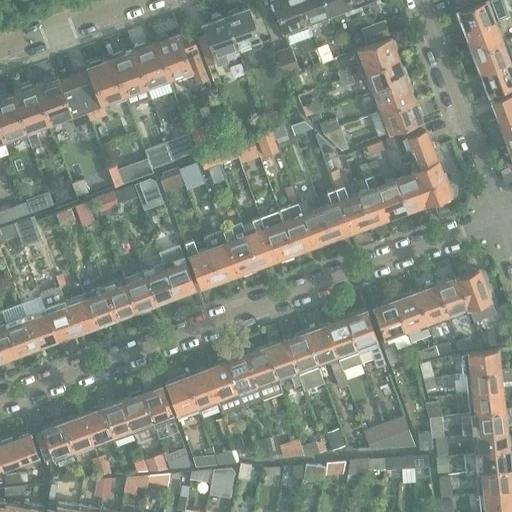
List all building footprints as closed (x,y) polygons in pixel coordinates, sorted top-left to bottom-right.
[(273,0),(286,35),(309,26),(299,0),(273,0)] [(299,0),(309,26),(331,18),(324,0),(299,0)] [(324,0),(331,18),(354,9),(350,0),(324,0)] [(350,0),(354,9),(377,1),(376,0),(350,0)] [(466,32),(498,20),(490,0),(486,0),(458,11),(459,13),(457,17),(460,23),(463,24),(466,32)] [(228,15),(226,16),(237,47),(251,42),(254,49),(263,45),(248,7),(240,10),(239,8),(228,12),(228,15)] [(225,52),(237,47),(226,16),(223,17),(222,14),(211,18),(212,21),(203,24),(207,34),(198,38),(211,76),(221,72),(217,62),(227,59),(225,52)] [(467,44),(471,53),(505,40),(498,20),(466,32),(469,40),(467,44)] [(384,21),(362,29),(367,42),(389,33),(384,21)] [(179,33),(156,41),(169,79),(192,71),(196,84),(209,79),(193,35),(181,39),(179,33)] [(359,49),(366,69),(398,58),(395,50),(396,46),(394,40),(391,39),(390,37),(359,49)] [(478,65),(481,73),(511,61),(511,58),(505,40),(471,53),(475,64),(478,65)] [(156,41),(133,50),(147,87),(169,79),(156,41)] [(291,48),(276,53),(285,75),(299,70),(291,48)] [(133,50),(111,58),(125,96),(129,106),(151,98),(147,87),(133,50)] [(88,66),(90,73),(76,78),(91,120),(106,114),(102,104),(125,96),(111,58),(88,66)] [(398,58),(366,69),(374,90),(408,78),(404,68),(401,66),(398,58)] [(511,85),(511,61),(481,73),(485,82),(483,85),(485,91),(488,92),(489,94),(511,85)] [(354,82),(349,67),(338,72),(343,87),(354,82)] [(58,77),(35,86),(49,124),(72,115),(75,125),(91,120),(76,78),(60,84),(58,77)] [(374,90),(382,111),(413,99),(410,91),(412,87),(408,78),(374,90)] [(35,86),(13,94),(27,132),(32,147),(40,144),(35,129),(49,124),(35,86)] [(511,91),(492,99),(511,154),(511,91)] [(13,94),(0,98),(0,127),(4,140),(27,132),(13,94)] [(413,99),(382,111),(378,112),(386,134),(421,120),(420,117),(422,114),(420,109),(416,107),(413,99)] [(306,115),(315,112),(311,103),(302,106),(306,115)] [(322,123),(324,132),(340,126),(337,117),(322,123)] [(290,125),(294,134),(304,131),(301,121),(290,125)] [(340,126),(324,132),(342,150),(348,148),(340,126)] [(8,150),(4,140),(0,127),(0,156),(9,153),(8,150)] [(274,141),(269,127),(256,132),(261,146),(274,141)] [(406,151),(410,161),(426,203),(450,194),(437,160),(425,129),(407,135),(412,149),(406,151)] [(314,132),(322,154),(335,150),(317,132),(314,132)] [(398,135),(387,139),(391,148),(402,144),(398,135)] [(253,139),(239,144),(243,156),(257,150),(253,139)] [(385,149),(382,140),(366,146),(370,154),(385,149)] [(190,142),(178,146),(182,157),(194,152),(190,142)] [(23,161),(18,146),(8,150),(9,153),(13,165),(23,161)] [(235,146),(216,153),(219,162),(238,155),(235,146)] [(201,158),(204,167),(219,162),(215,153),(201,158)] [(405,174),(395,178),(408,212),(420,208),(421,205),(426,203),(410,161),(402,164),(405,174)] [(114,186),(122,183),(115,165),(108,168),(114,186)] [(178,167),(163,173),(160,179),(165,191),(185,184),(178,167)] [(397,216),(408,212),(395,178),(385,182),(381,172),(373,175),(388,217),(394,215),(397,216)] [(157,175),(136,181),(144,208),(165,202),(157,175)] [(369,188),(358,192),(371,226),(383,221),(384,218),(388,217),(373,175),(365,178),(369,188)] [(92,190),(88,179),(72,184),(76,196),(92,190)] [(74,196),(70,185),(54,191),(58,202),(74,196)] [(358,230),(371,226),(358,192),(347,196),(344,186),(335,189),(351,230),(355,229),(358,230)] [(331,202),(321,206),(333,239),(345,235),(346,232),(351,230),(335,189),(327,192),(331,202)] [(100,196),(103,205),(117,200),(114,191),(100,196)] [(306,199),(298,202),(314,244),(318,243),(321,244),(333,239),(321,206),(310,210),(306,199)] [(83,201),(74,205),(81,223),(90,220),(83,201)] [(279,209),(295,253),(307,249),(309,246),(314,244),(298,202),(279,209)] [(70,206),(54,212),(59,225),(75,219),(70,206)] [(261,216),(276,258),(281,256),(284,258),(295,253),(279,209),(261,216)] [(14,223),(18,234),(39,226),(35,215),(14,223)] [(241,223),(245,234),(258,267),(270,263),(271,260),(276,258),(261,216),(241,223)] [(245,234),(241,223),(241,221),(230,225),(231,227),(222,230),(238,272),(243,270),(246,272),(258,267),(245,234)] [(18,234),(14,223),(0,228),(0,241),(18,235),(18,234)] [(218,243),(207,248),(220,281),(232,277),(233,274),(238,272),(222,230),(214,233),(218,243)] [(209,285),(220,281),(207,248),(198,251),(193,239),(184,243),(200,286),(206,284),(209,285)] [(196,288),(179,243),(159,251),(163,262),(176,297),(187,293),(186,291),(196,288)] [(176,297),(163,262),(143,270),(155,303),(164,299),(165,301),(176,297)] [(464,274),(456,277),(469,311),(491,303),(489,299),(491,296),(488,290),(485,288),(478,269),(476,270),(473,268),(466,271),(464,274)] [(143,270),(123,277),(136,312),(148,308),(147,306),(155,303),(143,270)] [(136,312),(123,277),(104,284),(116,317),(124,314),(125,316),(136,312)] [(446,278),(435,282),(448,318),(469,311),(456,277),(450,280),(446,278)] [(422,289),(415,292),(428,326),(448,318),(435,282),(424,286),(422,289)] [(104,284),(84,292),(97,327),(108,322),(107,320),(116,317),(104,284)] [(40,293),(41,295),(58,341),(69,337),(68,335),(77,331),(65,299),(60,286),(40,293)] [(84,292),(65,299),(77,331),(85,328),(86,331),(97,327),(84,292)] [(405,293),(393,297),(407,334),(428,326),(415,292),(408,295),(405,293)] [(46,345),(58,341),(41,295),(21,303),(36,346),(45,343),(46,345)] [(395,344),(393,339),(407,334),(393,297),(383,301),(381,305),(373,307),(384,337),(380,338),(390,364),(399,361),(393,345),(395,344)] [(1,310),(5,321),(18,355),(29,351),(28,349),(36,346),(21,303),(1,310)] [(385,364),(365,310),(357,313),(355,312),(344,316),(361,362),(372,358),(375,367),(385,364)] [(333,322),(325,325),(341,369),(361,362),(344,316),(334,319),(333,322)] [(18,355),(5,321),(0,323),(0,359),(6,358),(7,359),(18,355)] [(315,326),(304,330),(318,366),(329,362),(339,388),(347,385),(341,369),(325,325),(318,328),(315,326)] [(285,340),(297,374),(303,389),(323,382),(318,366),(304,330),(295,334),(293,337),(285,340)] [(494,334),(482,335),(483,346),(495,344),(494,334)] [(278,381),(297,374),(285,340),(278,342),(275,341),(264,345),(278,381)] [(449,342),(436,345),(438,354),(452,351),(449,342)] [(253,351),(246,354),(262,398),(262,399),(282,392),(278,381),(264,345),(255,348),(253,351)] [(438,354),(436,345),(419,351),(421,358),(438,354)] [(464,353),(467,374),(500,370),(498,350),(464,353)] [(262,398),(246,354),(239,357),(236,355),(225,359),(242,405),(245,405),(259,401),(262,398)] [(239,408),(242,405),(225,359),(216,363),(214,366),(206,369),(219,403),(222,412),(226,413),(239,408)] [(423,378),(434,377),(430,361),(419,364),(423,378)] [(199,410),(219,403),(206,369),(199,371),(196,370),(186,374),(199,410)] [(502,390),(500,370),(467,374),(469,393),(502,390)] [(166,384),(178,417),(199,410),(186,374),(176,377),(174,380),(166,384)] [(437,387),(435,377),(425,380),(427,389),(437,387)] [(153,386),(141,390),(154,425),(174,418),(162,385),(154,388),(153,386)] [(131,397),(122,400),(134,433),(154,425),(141,390),(130,394),(131,397)] [(469,393),(471,413),(505,410),(502,390),(469,393)] [(113,401),(101,405),(114,440),(134,433),(122,400),(114,403),(113,401)] [(441,402),(425,403),(429,417),(442,416),(441,402)] [(91,411),(82,415),(94,447),(114,440),(101,405),(90,409),(91,411)] [(463,435),(473,434),(507,430),(505,410),(471,413),(472,422),(461,423),(463,435)] [(62,419),(75,454),(94,447),(82,415),(74,417),(74,415),(62,419)] [(392,446),(411,445),(402,417),(384,424),(392,446)] [(46,465),(54,462),(75,454),(62,419),(51,423),(51,425),(42,429),(43,431),(35,434),(46,465)] [(473,434),(475,453),(509,450),(507,430),(473,434)] [(419,433),(420,449),(432,448),(431,432),(419,433)] [(2,444),(0,444),(0,459),(3,468),(20,462),(21,466),(39,459),(30,433),(13,439),(13,437),(1,442),(2,444)] [(329,438),(333,449),(344,445),(340,434),(329,438)] [(280,451),(275,435),(257,440),(262,457),(280,451)] [(387,435),(368,443),(370,448),(391,447),(387,435)] [(447,456),(445,437),(435,437),(437,457),(447,456)] [(284,455),(304,453),(298,438),(281,444),(284,455)] [(320,451),(328,448),(324,439),(316,442),(320,451)] [(137,443),(143,458),(150,455),(145,440),(137,443)] [(304,453),(319,451),(316,441),(302,446),(304,453)] [(137,471),(147,471),(137,443),(128,446),(137,471)] [(240,462),(236,449),(218,454),(220,464),(240,462)] [(509,450),(475,453),(465,455),(467,474),(477,473),(511,469),(509,450)] [(190,468),(191,464),(186,452),(166,459),(170,469),(190,468)] [(428,453),(416,454),(417,466),(429,465),(428,453)] [(105,454),(98,457),(102,470),(110,467),(105,454)] [(417,466),(416,454),(402,455),(402,467),(417,466)] [(402,455),(386,456),(387,468),(402,467),(402,455)] [(193,457),(196,466),(215,464),(214,456),(193,457)] [(386,469),(386,456),(370,457),(368,469),(386,469)] [(104,474),(102,470),(98,457),(92,459),(98,475),(104,474)] [(353,460),(354,469),(366,468),(365,459),(353,460)] [(346,460),(327,462),(327,473),(343,473),(346,460)] [(326,466),(306,464),(304,478),(324,480),(326,466)] [(251,466),(241,465),(239,479),(249,480),(251,466)] [(280,475),(279,467),(263,467),(263,475),(280,475)] [(212,478),(233,483),(235,472),(231,468),(214,469),(212,478)] [(211,483),(212,478),(214,469),(191,471),(190,479),(211,483)] [(477,473),(480,493),(511,489),(511,477),(511,469),(477,473)] [(148,475),(147,481),(167,485),(170,473),(148,475)] [(29,483),(28,475),(9,476),(9,483),(29,483)] [(126,477),(125,483),(146,487),(147,481),(148,475),(126,477)] [(98,479),(95,495),(101,496),(104,478),(98,479)] [(104,478),(101,496),(108,497),(112,478),(104,478)] [(18,495),(18,487),(6,487),(6,495),(18,495)] [(511,489),(480,493),(481,511),(486,511),(511,509),(511,489)] [(178,495),(176,509),(184,510),(187,496),(178,495)] [(77,511),(79,504),(57,500),(55,511),(46,509),(46,511),(77,511)] [(442,501),(443,511),(451,511),(453,511),(452,500),(442,501)] [(23,506),(6,502),(4,511),(41,511),(43,505),(24,502),(23,506)]
